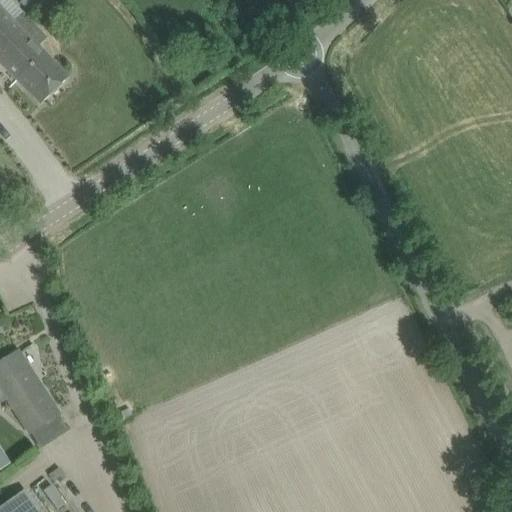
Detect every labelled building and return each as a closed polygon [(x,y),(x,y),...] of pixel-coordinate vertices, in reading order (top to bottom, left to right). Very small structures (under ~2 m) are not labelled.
[(47,38),(33,24),(8,0),(0,0),(0,63),(41,105),(69,78),(38,47),(47,38)] [(59,414),(29,369),(18,352),(0,364),(0,389),(7,399),(29,433),(30,431),(31,432),(57,415),(59,414)] [(0,447),(0,467),(9,461),(0,447)] [(63,474),(59,467),(49,474),(54,481),(63,474)] [(40,511),(25,490),(0,508),(0,511),(40,511)]
